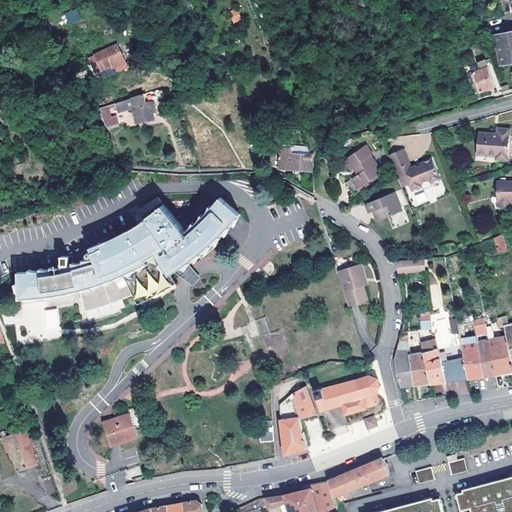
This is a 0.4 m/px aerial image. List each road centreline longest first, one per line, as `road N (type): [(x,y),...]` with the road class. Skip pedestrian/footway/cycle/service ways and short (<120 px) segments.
road 1 (residential): [(318,197),(384,261),(392,305),(385,371),(402,429)]
road 2 (tertiary): [(83,511),(173,485),(246,479)]
road 3 (tertiary): [(246,479),(317,464),(402,429)]
